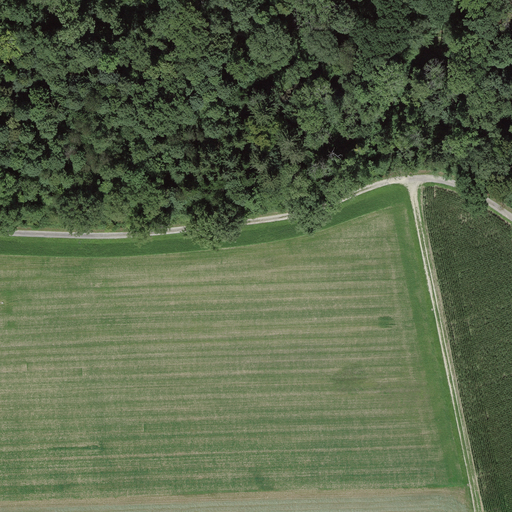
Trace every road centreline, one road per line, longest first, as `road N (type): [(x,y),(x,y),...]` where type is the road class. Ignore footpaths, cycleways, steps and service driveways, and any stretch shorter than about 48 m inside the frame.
road 1 (track): [(0,232),(152,234),(412,179),(474,191),(511,217)]
road 2 (track): [(478,511),(412,179)]
road 3 (track): [(131,511),(75,235)]
